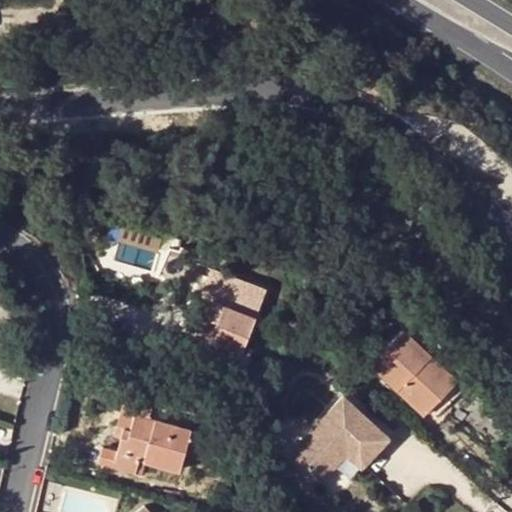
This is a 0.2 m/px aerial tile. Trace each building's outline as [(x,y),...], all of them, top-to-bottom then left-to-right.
[(220,323),(211,345),(243,358),(258,318),(234,309),(241,291),(213,281),(206,299),(214,302),(208,317),(220,323)] [(433,357),(441,348),(414,321),(372,366),(434,424),(466,390),(433,357)] [(136,415),(193,431),(197,415),(126,396),(118,425),(132,429),(136,415)] [(390,441),(345,397),(290,454),(316,479),(348,446),(367,465),(390,441)] [(106,450),(101,466),(141,477),(146,462),(181,471),(187,452),(197,455),(202,436),(192,434),(193,431),(136,415),(132,429),(118,425),(115,438),(122,439),(119,453),(106,450)] [(361,472),(367,465),(348,446),(316,479),(320,483),(346,458),(361,472)]
